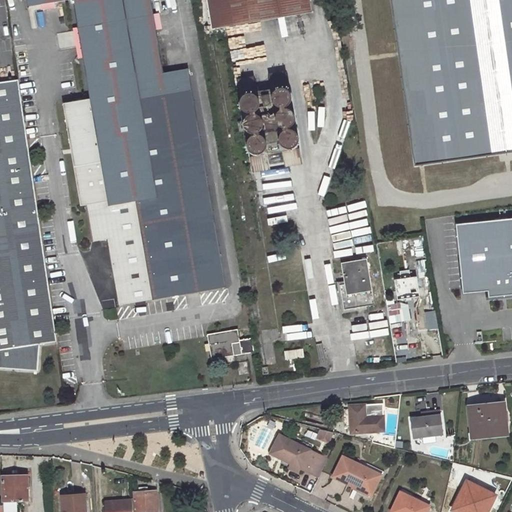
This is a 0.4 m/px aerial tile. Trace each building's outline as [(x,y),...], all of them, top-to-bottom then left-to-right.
[(74,0),(89,94),(64,98),(65,102),(80,205),(86,205),(91,241),(102,240),(113,305),(221,288),(184,69),(159,73),(147,0),(25,0),(26,3),(47,0),(74,0)] [(205,0),(208,13),(211,29),(217,28),(312,12),(309,0),(205,0)] [(511,0),(391,0),(416,168),(511,153),(511,0)] [(33,13),(35,27),(44,25),(42,12),(33,13)] [(154,29),(160,27),(158,13),(151,14),(154,29)] [(246,41),(231,46),(235,58),(250,53),(246,41)] [(267,76),(269,91),(270,96),(273,92),(276,90),(281,89),(284,90),(288,93),(284,73),(267,76)] [(236,81),(239,100),(242,97),(245,95),(249,94),(254,96),(256,97),(255,93),(253,78),(236,81)] [(41,345),(58,342),(19,81),(0,83),(0,368),(39,371),(41,345)] [(273,106),(276,108),(280,109),(284,108),(287,105),(289,102),(290,98),(289,95),(288,93),(284,90),(281,89),(276,90),(273,92),(270,96),(270,98),(271,102),(273,106)] [(249,94),(245,95),(242,97),(239,100),(238,103),(239,106),(240,110),(243,112),(247,114),(251,114),(255,112),(257,108),(258,104),(258,100),(256,97),(254,96),(249,94)] [(276,113),(273,116),(273,120),(274,124),(276,128),(280,130),(284,130),(288,129),(291,126),(293,122),(293,118),(292,117),(291,114),(288,111),(284,110),(279,111),(276,113)] [(254,116),(250,116),(246,117),(243,120),(242,124),(242,127),(242,128),(244,132),(248,135),(252,135),(256,134),(259,132),(261,128),(262,124),(260,120),(258,117),(254,116)] [(277,145),(278,148),(282,150),(286,151),(290,151),(293,148),(295,145),(296,142),(296,140),(295,136),(292,133),(288,131),(284,131),(280,133),(277,137),(276,141),(277,145)] [(256,136),(252,136),(248,138),(246,141),(245,146),(245,149),(247,153),(250,155),(254,156),(258,155),(262,153),(264,150),(265,145),(263,141),(260,138),(256,136)] [(282,150),(278,148),(279,152),(282,168),(299,165),(295,145),(293,148),(290,151),(286,151),(282,150)] [(511,219),(458,225),(463,274),(476,273),(478,293),(490,292),(491,298),(511,295),(511,219)] [(420,237),(411,239),(417,277),(426,275),(420,237)] [(344,285),(339,286),(342,303),(339,303),(340,308),(342,308),(343,310),(374,305),(366,259),(341,264),(344,285)] [(401,271),(398,271),(399,275),(392,276),(396,297),(418,294),(415,273),(409,274),(409,270),(406,270),(406,269),(401,270),(401,271)] [(407,301),(386,305),(389,323),(410,319),(407,301)] [(433,310),(424,312),(427,330),(437,328),(433,310)] [(238,329),(207,334),(211,360),(242,355),(240,341),(238,329)] [(254,339),(245,341),(247,354),(256,353),(254,339)] [(303,349),(285,352),(287,360),(304,357),(303,349)] [(383,404),(350,407),(351,433),(365,432),(366,430),(375,429),(376,431),(385,431),(383,404)] [(490,405),(469,408),(473,438),(508,434),(505,407),(491,408),(490,405)] [(427,417),(411,418),(413,438),(442,434),(438,410),(427,412),(427,417)] [(281,411),(280,416),(302,422),(305,411),(281,411)] [(329,443),(333,433),(321,430),(318,439),(329,443)] [(318,477),(327,460),(310,451),(312,448),(303,443),(301,446),(277,434),(275,438),(278,439),(273,449),(271,448),(269,451),(271,452),(271,453),(290,463),(301,469),(318,477)] [(343,457),(333,476),(371,495),(381,475),(343,457)] [(299,473),(301,469),(290,463),(288,467),(299,473)] [(2,476),(3,501),(29,501),(28,475),(2,476)] [(463,488),(452,510),(455,511),(463,511),(464,510),(467,511),(487,511),(496,495),(468,482),(465,489),(463,488)] [(140,511),(157,511),(156,492),(149,493),(149,486),(139,487),(140,493),(134,494),(135,511),(140,511)] [(402,489),(391,511),(390,511),(426,511),(429,507),(410,497),(411,494),(402,489)] [(86,511),(85,495),(62,496),(62,511),(86,511)] [(133,511),(132,499),(106,501),(106,511),(133,511)]
